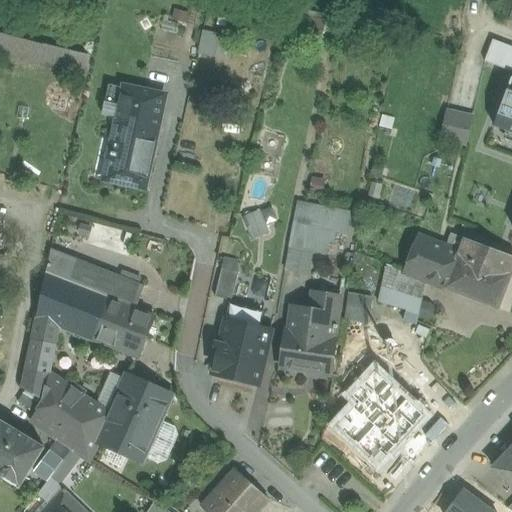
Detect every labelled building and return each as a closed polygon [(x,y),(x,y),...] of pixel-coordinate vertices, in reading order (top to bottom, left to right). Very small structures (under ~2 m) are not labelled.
[(223,37),(204,33),(200,53),(219,57),(223,37)] [(0,57),(87,79),(92,58),(0,34),(0,57)] [(235,40),(223,37),(219,57),(230,60),(235,40)] [(511,70),(511,45),(494,39),(486,61),(511,70)] [(511,94),(507,92),(493,128),(511,135),(511,94)] [(150,113),(107,103),(104,117),(130,123),(129,127),(145,131),(150,113)] [(441,146),(465,151),(472,121),(448,115),(441,146)] [(129,127),(119,125),(106,180),(146,189),(158,134),(145,131),(129,127)] [(447,249),(419,239),(407,272),(406,273),(427,280),(427,281),(429,282),(446,289),(464,240),(475,211),(461,206),(447,249)] [(320,226),(315,252),(328,255),(332,234),(348,237),(352,217),(297,207),(294,222),(320,226)] [(262,217),(244,224),(251,242),(269,235),(262,217)] [(320,226),(294,222),(290,248),(315,252),(320,226)] [(511,272),(511,258),(464,240),(446,289),(498,310),(498,309),(507,286),(511,272)] [(116,302),(124,280),(51,252),(46,274),(116,302)] [(0,278),(7,280),(11,259),(0,256),(0,278)] [(224,259),(222,269),(240,273),(242,263),(224,259)] [(427,280),(406,273),(407,272),(388,265),(383,286),(423,301),(427,281),(427,280)] [(240,273),(222,269),(216,298),(233,302),(240,273)] [(116,302),(46,274),(37,320),(60,329),(139,360),(156,318),(137,311),(116,302)] [(146,289),(124,280),(116,302),(137,311),(146,289)] [(423,301),(383,286),(379,304),(407,312),(405,323),(417,326),(423,301)] [(341,298),(316,294),(313,310),(294,308),(290,333),(289,333),(283,368),(331,376),(336,344),(337,341),(334,340),(341,298)] [(372,299),(349,295),(344,320),(368,324),(372,299)] [(264,314),(233,307),(217,376),(259,386),(271,334),(260,331),(264,314)] [(111,415),(52,375),(60,329),(37,320),(22,389),(26,391),(44,402),(36,414),(32,420),(60,440),(73,450),(83,456),(90,461),(99,441),(111,415)] [(411,347),(369,327),(344,380),(391,394),(403,369),(401,368),(411,347)] [(174,398),(129,377),(111,415),(99,441),(144,463),(174,398)] [(26,391),(19,402),(36,414),(44,402),(26,391)] [(18,432),(3,422),(0,427),(0,477),(21,490),(46,450),(25,436),(18,432)] [(22,426),(18,432),(25,436),(29,430),(22,426)] [(50,454),(63,463),(73,450),(60,440),(50,454)] [(50,479),(58,487),(59,487),(83,456),(73,450),(63,463),(50,479)] [(511,450),(494,469),(511,486),(511,450)] [(63,463),(50,454),(35,474),(48,482),(50,479),(63,463)] [(236,471),(202,509),(204,511),(259,511),(269,501),(236,471)] [(58,487),(50,479),(48,482),(38,496),(47,502),(58,487)] [(478,500),(455,483),(431,511),(505,511),(508,509),(485,492),(478,500)] [(86,511),(65,491),(45,511),(86,511)] [(158,499),(148,511),(163,511),(166,509),(168,506),(158,499)]
